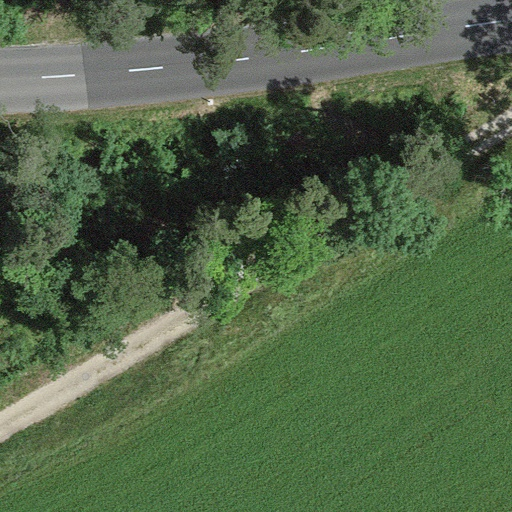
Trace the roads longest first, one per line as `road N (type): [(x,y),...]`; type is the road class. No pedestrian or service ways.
road 1 (track): [(0,430),(511,118)]
road 2 (secondary): [(511,21),(246,60),(0,83)]
